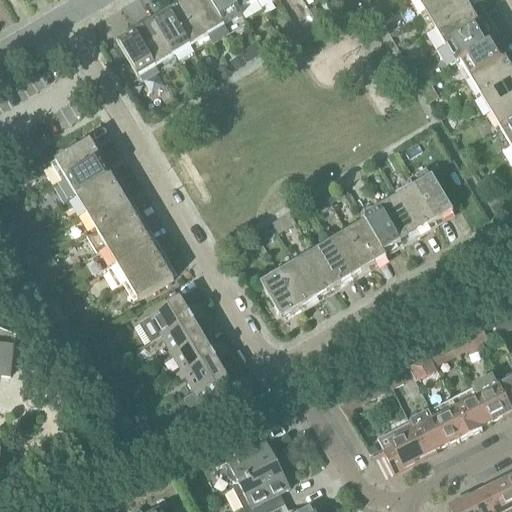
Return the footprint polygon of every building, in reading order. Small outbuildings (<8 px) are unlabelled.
[(209,0),(195,0),(188,4),(210,40),(227,29),(209,0)] [(232,0),(209,0),(227,29),(244,19),(241,15),(232,0)] [(259,4),(256,0),(232,0),(241,15),(259,4)] [(451,0),(417,0),(426,15),(451,0)] [(470,12),(463,0),(451,0),(426,15),(436,32),(470,12)] [(210,40),(188,4),(172,15),(193,50),(210,40)] [(480,29),(470,12),(436,32),(446,49),(480,29)] [(193,50),(172,15),(154,25),(175,60),(193,50)] [(175,60),(154,25),(137,35),(159,70),(175,60)] [(298,35),(292,26),(283,31),(289,40),(298,35)] [(480,29),(446,49),(456,66),(460,64),(491,46),(480,29)] [(159,70),(137,35),(118,47),(139,82),(159,70)] [(495,44),(491,46),(460,64),(471,81),(505,60),(495,44)] [(247,67),(264,56),(257,45),(240,56),(240,57),(247,67)] [(125,60),(119,50),(110,56),(116,66),(125,60)] [(236,73),(247,67),(240,57),(230,63),(236,73)] [(511,72),(505,60),(471,81),(481,98),(511,79),(511,72)] [(213,74),(218,83),(230,76),(225,67),(213,74)] [(511,103),(511,79),(481,98),(491,115),(511,103)] [(511,126),(511,103),(491,115),(501,133),(511,126)] [(511,149),(511,126),(501,133),(511,150),(511,149)] [(52,167),(56,165),(67,184),(102,163),(91,144),(73,155),(68,147),(47,160),(52,167)] [(77,201),(112,179),(102,163),(67,184),(77,201)] [(112,179),(77,201),(87,217),(122,196),(112,179)] [(414,192),(436,227),(454,216),(447,205),(434,183),(433,181),(414,192)] [(324,196),(331,207),(340,202),(333,190),(324,196)] [(436,227),(414,192),(397,202),(419,237),(436,227)] [(495,195),(486,199),(492,209),(500,204),(495,195)] [(122,196),(87,217),(97,235),(132,214),(122,196)] [(397,202),(380,212),(402,247),(419,237),(397,202)] [(402,247),(380,212),(362,223),(365,227),(383,258),(402,247)] [(97,258),(108,252),(143,231),(132,214),(97,235),(87,241),(97,258)] [(0,241),(1,244),(9,239),(13,237),(6,226),(0,229),(0,241)] [(383,258),(365,227),(348,237),(369,272),(385,262),(383,258)] [(143,231),(108,252),(118,269),(153,248),(143,231)] [(348,237),(332,247),(352,282),(369,272),(348,237)] [(352,282),(332,247),(314,257),(335,292),(352,282)] [(118,269),(108,275),(118,292),(128,287),(163,265),(153,248),(118,269)] [(29,270),(21,256),(9,264),(17,277),(29,270)] [(335,292),(314,257),(297,268),(318,302),(335,292)] [(163,265),(128,287),(138,305),(174,284),(163,265)] [(37,293),(49,286),(47,281),(49,279),(42,267),(19,281),(29,298),(37,293)] [(297,268),(280,277),(301,312),(318,302),(297,268)] [(301,312),(280,277),(261,289),(281,324),(301,312)] [(41,300),(37,293),(29,298),(33,305),(41,300)] [(181,302),(151,320),(139,327),(151,347),(157,343),(205,315),(201,308),(189,315),(181,302)] [(51,332),(66,322),(56,305),(40,315),(51,332)] [(511,313),(503,318),(507,325),(495,330),(500,340),(511,333),(511,313)] [(210,322),(205,315),(157,343),(159,347),(165,343),(173,359),(204,341),(197,329),(210,322)] [(0,473),(3,453),(0,452),(0,377),(11,379),(17,338),(0,330),(0,473)] [(484,334),(472,340),(477,349),(489,343),(484,334)] [(472,340),(452,350),(457,359),(477,349),(472,340)] [(210,352),(204,341),(173,359),(182,374),(176,377),(178,380),(227,352),(223,345),(210,352)] [(452,350),(431,361),(436,370),(457,359),(452,350)] [(85,351),(74,357),(81,371),(92,365),(85,351)] [(232,360),(227,352),(178,380),(180,384),(186,381),(195,396),(226,378),(219,367),(232,360)] [(48,367),(41,356),(34,361),(40,372),(48,367)] [(436,370),(431,361),(409,373),(416,385),(438,374),(436,370)] [(226,378),(195,396),(184,402),(195,422),(231,402),(234,408),(253,397),(245,382),(232,390),(226,378)] [(511,378),(497,386),(493,379),(493,380),(496,386),(496,387),(498,391),(498,390),(511,415),(511,417),(511,378)] [(399,379),(387,385),(391,393),(403,387),(399,379)] [(493,380),(472,391),(490,426),(511,415),(498,390),(498,391),(496,387),(496,386),(493,380)] [(387,385),(375,391),(379,399),(391,393),(387,385)] [(106,386),(95,393),(100,402),(111,396),(106,386)] [(472,393),(451,403),(470,439),(482,433),(481,431),(490,426),(472,391),(471,391),(472,393)] [(376,401),(372,393),(359,399),(364,408),(376,401)] [(470,439),(451,403),(430,414),(447,448),(456,444),(457,446),(470,439)] [(124,413),(111,421),(119,435),(133,427),(124,413)] [(447,448),(430,414),(408,425),(413,434),(426,459),(447,448)] [(125,439),(134,455),(156,442),(146,426),(125,439)] [(426,459),(413,434),(390,446),(392,450),(383,454),(394,476),(403,471),(404,473),(414,468),(413,466),(426,459)] [(238,490),(281,468),(280,466),(273,456),(271,457),(266,446),(241,459),(235,449),(210,461),(216,472),(227,467),(228,470),(227,471),(226,473),(226,474),(226,475),(226,477),(226,479),(226,481),(227,481),(227,482),(228,484),(229,485),(231,486),(232,486),(233,487),(235,487),(237,487),(238,490)] [(281,468),(238,490),(232,493),(242,511),(272,511),(268,504),(290,493),(284,482),(287,481),(282,469),(281,468)] [(511,511),(511,499),(505,485),(482,496),(490,511),(511,511)] [(469,501),(448,511),(447,511),(490,511),(482,496),(470,503),(469,501)]
